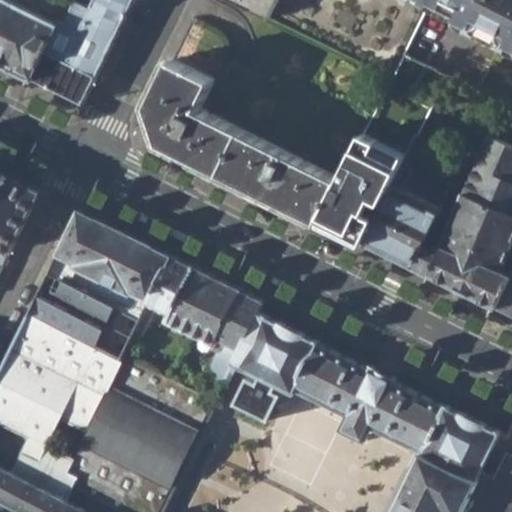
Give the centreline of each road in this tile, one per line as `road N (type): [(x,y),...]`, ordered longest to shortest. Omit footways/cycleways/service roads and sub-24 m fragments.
road 1 (tertiary): [(511,370),(81,157)]
road 2 (residential): [(81,157),(0,321)]
road 3 (residential): [(165,0),(81,157)]
